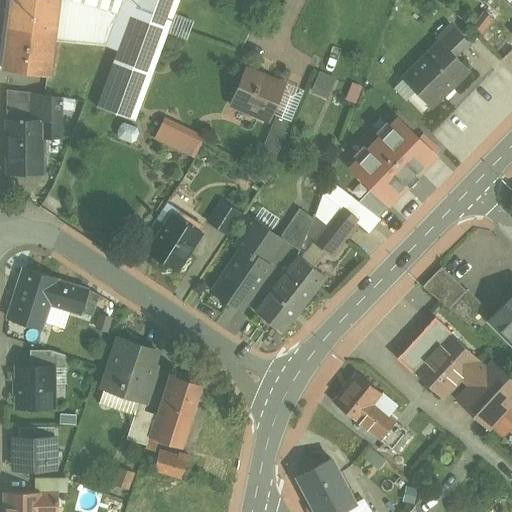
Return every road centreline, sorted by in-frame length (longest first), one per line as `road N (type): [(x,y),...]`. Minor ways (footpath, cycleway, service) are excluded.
road 1 (residential): [(0,225),(56,238),(285,399)]
road 2 (residential): [(338,324),(502,462)]
road 3 (secondary): [(338,324),(471,188)]
